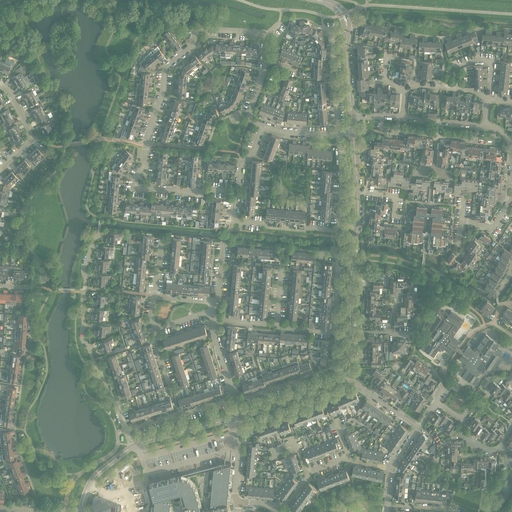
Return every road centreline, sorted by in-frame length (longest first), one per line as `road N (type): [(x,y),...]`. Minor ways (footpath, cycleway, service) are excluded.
road 1 (residential): [(235,190),(134,183),(165,70),(193,44),(195,31),(266,33)]
road 2 (residential): [(125,430),(83,336),(86,263),(99,231)]
road 3 (residential): [(213,320),(276,325),(284,248)]
